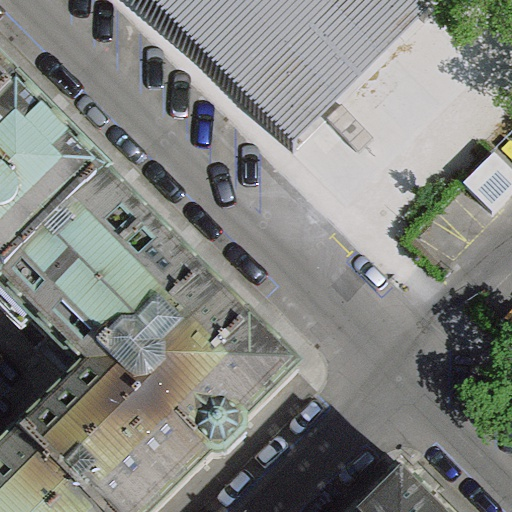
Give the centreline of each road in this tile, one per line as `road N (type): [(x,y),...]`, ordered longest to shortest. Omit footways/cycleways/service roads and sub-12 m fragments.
road 1 (residential): [(407,368),(30,0)]
road 2 (residential): [(407,368),(261,511)]
road 3 (residential): [(511,474),(407,368)]
